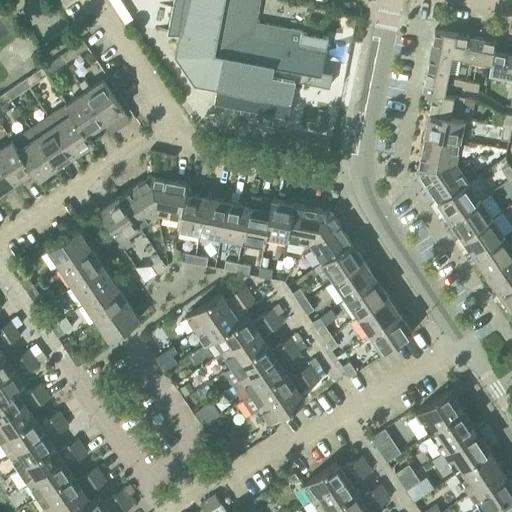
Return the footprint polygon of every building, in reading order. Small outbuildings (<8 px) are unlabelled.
[(172,0),(167,30),(191,35),(189,46),(208,74),(220,76),(215,100),(289,114),(296,78),(331,85),(333,72),(322,70),(328,34),(327,34),(304,30),(304,29),(303,29),(303,30),(257,22),(260,0),(172,0)] [(451,56),(455,34),(433,30),(430,48),(426,71),(448,75),(451,56)] [(490,63),(493,52),(495,42),(455,34),(451,56),(490,63)] [(59,53),(64,61),(86,46),(81,39),(59,53)] [(511,77),(511,55),(493,52),(490,63),(488,73),(511,77)] [(64,61),(59,53),(42,65),(47,73),(64,61)] [(47,73),(42,65),(30,73),(35,80),(47,73)] [(426,71),(422,92),(432,94),(431,97),(429,110),(450,114),(461,117),(464,98),(464,97),(445,93),(446,86),(448,75),(426,71)] [(84,77),(79,81),(84,89),(105,120),(107,118),(113,129),(130,117),(123,107),(117,97),(103,77),(90,86),(84,77)] [(466,90),(467,82),(454,79),(453,88),(466,90)] [(467,82),(466,90),(478,93),(479,84),(467,82)] [(5,90),(10,97),(20,90),(15,83),(5,90)] [(66,102),(87,132),(105,120),(90,98),(89,97),(84,89),(73,97),(66,102)] [(0,103),(10,97),(5,90),(0,93),(0,103)] [(92,140),(87,132),(66,102),(49,114),(74,152),(92,140)] [(429,110),(424,133),(425,133),(462,140),(466,118),(461,117),(450,114),(429,110)] [(503,124),(511,125),(511,114),(505,113),(503,124)] [(30,126),(56,164),(74,152),(49,114),(30,126)] [(511,126),(511,125),(503,124),(501,138),(510,139),(511,126)] [(30,126),(12,138),(32,168),(31,169),(37,177),(56,164),(30,126)] [(417,169),(458,161),(462,140),(425,133),(419,164),(418,164),(417,169)] [(0,146),(0,158),(14,180),(32,168),(12,138),(0,146)] [(0,190),(14,180),(0,158),(0,190)] [(438,199),(469,179),(457,161),(458,161),(417,169),(419,173),(420,173),(431,189),(438,199)] [(509,179),(511,176),(511,166),(510,163),(502,168),(509,179)] [(158,212),(150,174),(119,194),(139,224),(158,212)] [(158,212),(180,216),(181,216),(186,190),(188,181),(150,174),(158,212)] [(449,219),(482,197),(469,179),(438,199),(437,200),(449,219)] [(200,230),(207,195),(186,190),(181,216),(180,216),(178,226),(200,230)] [(266,233),(273,198),(251,193),(249,203),(242,238),(265,243),(267,233),(266,233)] [(119,194),(100,207),(127,247),(133,242),(127,232),(139,224),(119,194)] [(221,234),(228,199),(207,195),(200,230),(221,234)] [(462,237),(494,216),(482,197),(449,219),(462,237)] [(266,233),(267,233),(288,237),(295,202),(273,198),(266,233)] [(228,199),(221,234),(242,238),(249,203),(228,199)] [(295,202),(288,237),(310,242),(311,242),(332,209),(331,209),(295,202)] [(332,209),(311,242),(323,261),(353,241),(332,209)] [(474,255),(506,233),(494,216),(462,237),(474,255)] [(60,265),(90,245),(78,226),(48,246),(60,265)] [(511,239),(511,234),(509,231),(474,255),(485,272),(511,254),(511,242),(511,240),(511,239)] [(353,241),(323,261),(335,279),(365,259),(353,241)] [(90,245),(60,265),(72,283),(102,263),(90,245)] [(194,262),(195,253),(183,250),(181,259),(194,262)] [(195,253),(194,262),(206,264),(208,255),(195,253)] [(498,290),(511,280),(511,254),(485,272),(498,290)] [(155,271),(166,264),(161,257),(150,264),(155,271)] [(236,270),(238,261),(226,259),(224,267),(236,270)] [(365,259),(335,279),(348,297),(377,277),(365,259)] [(238,261),(236,270),(249,272),(250,264),(238,261)] [(84,301),(114,281),(102,263),(72,283),(84,301)] [(259,274),(271,276),(273,268),(260,265),(259,274)] [(25,288),(33,283),(26,273),(18,277),(25,288)] [(377,277),(348,297),(359,315),(389,295),(377,277)] [(511,308),(511,280),(498,290),(511,309),(511,308)] [(114,281),(84,301),(94,316),(124,296),(114,281)] [(33,283),(25,288),(32,298),(40,294),(33,283)] [(196,329),(250,293),(244,284),(236,290),(237,290),(225,298),(221,291),(187,314),(196,329)] [(300,302),(308,297),(300,286),(293,291),(300,302)] [(250,293),(196,329),(206,342),(240,320),(235,312),(246,305),(247,305),(255,300),(250,293)] [(389,295),(359,315),(371,333),(401,313),(389,295)] [(124,296),(94,316),(109,337),(139,317),(124,296)] [(308,297),(300,302),(307,312),(314,307),(308,297)] [(206,342),(216,357),(224,351),(278,315),(272,307),(264,312),(264,313),(253,320),(248,314),(240,320),(206,342)] [(49,324),(57,319),(50,309),(42,313),(49,324)] [(401,313),(371,333),(383,351),(413,331),(401,313)] [(278,315),(224,351),(233,365),(267,342),(263,335),(274,327),(274,328),(282,322),(278,315)] [(0,338),(16,328),(11,319),(3,325),(0,327),(0,338)] [(57,319),(49,324),(56,334),(64,329),(57,319)] [(325,338),(332,333),(325,322),(317,327),(325,338)] [(16,328),(0,338),(0,358),(6,354),(1,348),(13,340),(21,335),(16,328)] [(332,333),(325,338),(331,348),(338,343),(332,333)] [(225,370),(234,384),(242,378),(296,343),(291,335),(283,340),(271,348),(267,342),(233,365),(225,370)] [(6,354),(0,358),(0,378),(35,355),(34,355),(42,350),(36,342),(29,347),(21,352),(21,353),(10,360),(6,354)] [(296,343),(242,378),(251,392),(286,369),(281,363),(293,355),(301,350),(296,343)] [(76,348),(69,353),(76,364),(84,359),(76,348)] [(0,398),(16,388),(16,387),(24,382),(20,375),(31,367),(31,368),(39,362),(35,355),(0,378),(0,398)] [(349,360),(342,365),(349,375),(356,370),(349,360)] [(243,397),(253,412),(261,406),(315,370),(310,362),(301,368),(302,368),(290,376),(286,369),(251,392),(243,397)] [(315,370),(261,406),(271,422),(306,399),(300,391),(312,383),(320,378),(315,370)] [(16,388),(0,398),(0,418),(45,388),(40,381),(32,386),(20,394),(16,388)] [(187,381),(179,388),(183,395),(193,389),(187,381)] [(0,436),(1,438),(35,416),(30,409),(42,401),(50,396),(45,388),(0,418),(0,436)] [(430,432),(464,409),(450,389),(416,412),(430,432)] [(35,416),(1,438),(11,453),(64,417),(59,409),(51,414),(51,415),(40,422),(35,416)] [(443,452),(477,429),(464,409),(430,432),(443,452)] [(20,466),(54,444),(49,437),(61,429),(61,430),(69,424),(64,417),(11,453),(20,466)] [(385,427),(372,436),(377,445),(388,461),(401,451),(385,427)] [(457,472),(490,449),(477,429),(443,452),(457,472)] [(212,439),(221,453),(226,461),(237,454),(222,432),(212,439)] [(54,444),(20,466),(29,480),(83,444),(78,437),(70,442),(70,443),(58,450),(54,444)] [(39,495),(73,472),(68,465),(80,457),(80,458),(88,452),(83,444),(29,480),(39,495)] [(470,492),(504,469),(490,449),(457,472),(470,492)] [(313,497),(366,461),(361,453),(353,459),(341,467),(337,460),(303,483),(313,497)] [(366,461),(313,497),(322,511),(355,488),(351,481),(363,474),(371,468),(366,461)] [(401,481),(415,471),(409,463),(396,472),(401,481)] [(73,472),(39,495),(48,508),(101,472),(96,465),(88,470),(77,478),(73,472)] [(511,481),(504,469),(470,492),(479,505),(472,510),(473,511),(500,511),(511,504),(511,481)] [(415,471),(401,481),(406,488),(420,479),(415,471)] [(48,508),(50,511),(70,511),(91,498),(87,493),(98,485),(107,480),(101,472),(48,508)] [(100,511),(128,494),(128,493),(134,489),(129,481),(114,491),(115,491),(103,499),(100,494),(92,500),(91,498),(70,511),(100,511)] [(322,511),(350,511),(385,489),(379,481),(371,487),(360,495),(355,488),(322,511)] [(385,489),(350,511),(371,511),(370,510),(381,502),(382,502),(390,497),(385,489)] [(209,497),(218,511),(239,511),(236,507),(229,511),(228,511),(221,501),(216,493),(209,497)] [(128,494),(100,511),(115,511),(125,506),(133,501),(130,497),(128,494)] [(218,511),(209,497),(200,503),(206,511),(218,511)] [(422,511),(440,511),(442,511),(436,503),(422,511)]
